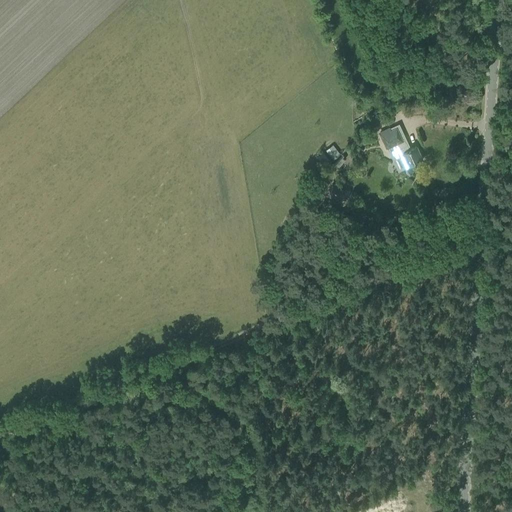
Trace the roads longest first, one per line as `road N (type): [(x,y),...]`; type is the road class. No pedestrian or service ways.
road 1 (unclassified): [(463,511),(497,0)]
road 2 (track): [(511,208),(307,295)]
